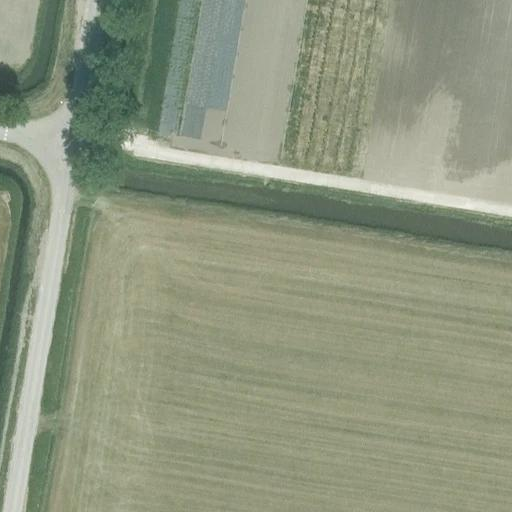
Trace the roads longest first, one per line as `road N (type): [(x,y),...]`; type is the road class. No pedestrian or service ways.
road 1 (unclassified): [(14,511),(72,148)]
road 2 (unclassified): [(72,148),(96,0)]
